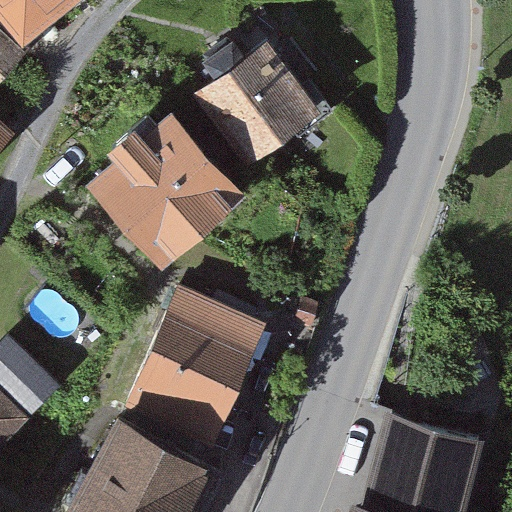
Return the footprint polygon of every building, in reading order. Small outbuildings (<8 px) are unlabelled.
[(11,0),(33,26),(65,0),(11,0)] [(0,57),(24,32),(0,8),(0,57)] [(349,119),(291,42),(213,98),(266,173),(349,119)] [(0,139),(14,126),(0,111),(0,139)] [(274,195),(194,111),(172,130),(156,120),(127,148),(135,162),(107,186),(182,269),(274,195)] [(254,317),(186,287),(140,392),(208,422),(254,317)] [(0,385),(27,412),(60,379),(10,330),(0,339),(0,385)] [(0,385),(0,438),(27,412),(0,385)] [(450,511),(471,436),(383,413),(356,511),(450,511)] [(191,511),(218,461),(129,415),(79,511),(191,511)]
